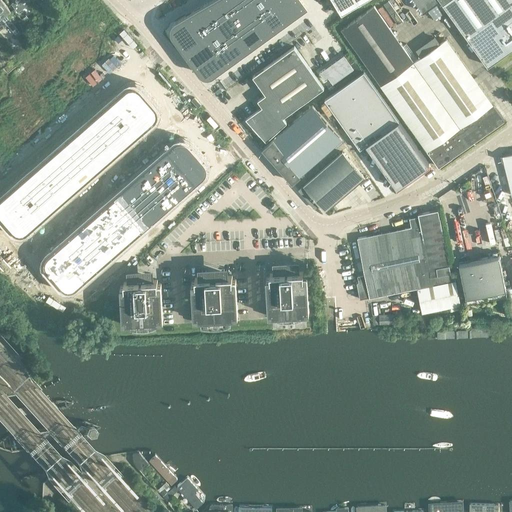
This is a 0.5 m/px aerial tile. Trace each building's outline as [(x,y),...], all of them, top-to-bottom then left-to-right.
[(1,0),(0,0),(0,14),(7,24),(11,20),(6,14),(10,11),(1,0)] [(11,3),(17,11),(28,3),(25,0),(13,0),(14,1),(11,3)] [(172,26),(172,28),(172,31),(172,33),(173,34),(199,70),(200,71),(202,73),(203,73),(205,74),(207,74),(209,74),(211,73),(213,72),(307,5),(303,0),(210,0),(177,20),(175,21),(173,23),(172,24),(172,26)] [(333,0),(341,14),(358,4),(364,0),(333,0)] [(511,0),(414,0),(423,12),(439,0),(440,0),(488,66),(511,48),(511,0)] [(504,120),(501,116),(484,91),(446,39),(413,62),(374,5),(341,29),(438,167),(504,120)] [(0,29),(6,25),(7,27),(8,26),(7,24),(0,14),(0,29)] [(11,21),(7,24),(14,33),(18,30),(11,21)] [(85,25),(0,99),(0,155),(113,57),(85,25)] [(283,116),(320,91),(324,87),(294,46),(253,75),(266,94),(258,99),(262,106),(246,117),(266,140),(287,121),(283,116)] [(341,56),(320,72),(324,79),(326,78),(331,84),(351,70),(341,56)] [(364,72),(325,100),(360,149),(366,145),(396,187),(429,164),(419,149),(364,72)] [(134,81),(0,198),(0,215),(19,237),(161,112),(134,81)] [(312,105),(263,148),(283,171),(288,177),(292,182),(300,175),(320,158),(342,139),(320,114),(312,105)] [(343,126),(339,128),(344,137),(348,135),(343,126)] [(183,136),(41,261),(68,293),(210,168),(183,136)] [(326,211),(364,177),(342,152),(302,186),(303,186),(298,190),(314,208),(319,204),(320,205),(326,211)] [(511,153),(502,156),(511,195),(511,153)] [(360,299),(370,297),(417,287),(422,312),(460,304),(453,271),(450,271),(437,209),(418,213),(418,216),(410,218),(412,227),(358,238),(365,274),(358,276),(359,282),(356,282),(360,299)] [(507,295),(499,254),(458,263),(467,303),(507,295)] [(268,314),(272,314),(272,317),(306,316),(306,312),(309,312),(307,275),(303,275),(303,271),(292,272),(292,268),(280,269),(280,272),(270,273),(270,277),(266,277),(268,314)] [(235,320),(234,316),(238,316),(236,278),(232,279),(232,275),(221,276),(221,272),(206,273),(206,276),(195,277),(195,281),(192,281),(194,318),(197,318),(197,321),(235,320)] [(123,322),(126,322),(127,326),(160,324),(160,320),(164,320),(161,283),(158,283),(157,279),(146,280),(146,276),(134,277),(134,281),(124,281),(124,285),(120,285),(123,322)] [(397,322),(397,314),(397,313),(379,314),(379,323),(397,322)] [(489,328),(436,329),(436,340),(489,339),(489,328)] [(90,424),(85,425),(85,426),(84,427),(83,431),(87,435),(92,434),(94,429),(90,424)] [(132,461),(139,469),(147,462),(139,453),(131,453),(132,461)] [(172,485),(178,479),(156,455),(150,461),(172,485)] [(197,510),(205,503),(205,496),(188,478),(177,488),(197,510)] [(178,490),(174,485),(163,496),(167,500),(178,490)]
